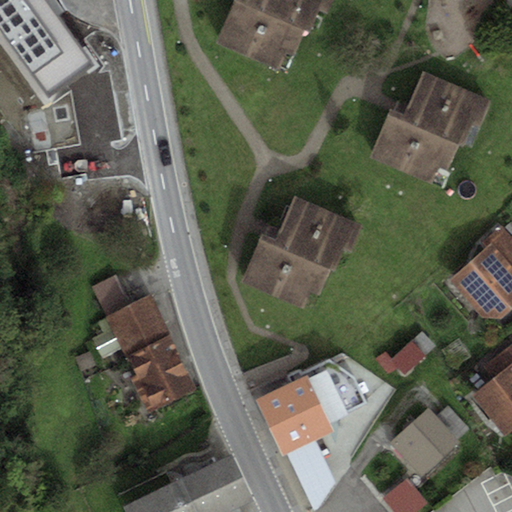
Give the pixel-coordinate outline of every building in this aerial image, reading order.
[(47,0),(0,0),(0,32),(46,100),(94,68),(47,0)] [(235,0),(217,43),(278,71),(287,51),(296,55),(307,32),(311,34),(321,12),(327,15),(334,0),(235,0)] [(492,103),(424,73),(404,118),(391,112),(369,162),(431,189),(439,170),(448,174),(459,150),(463,152),(473,131),(479,133),(492,103)] [(362,225),(295,195),(275,240),(262,234),(242,281),(304,309),(312,292),(320,296),(331,270),(336,272),(345,249),(350,251),(362,225)] [(483,244),(486,248),(492,243),(511,265),(511,239),(502,227),(483,244)] [(511,309),(511,265),(492,243),(486,248),(449,279),(483,318),(501,320),(511,309)] [(129,364),(174,342),(151,296),(132,306),(117,276),(93,288),(108,318),(98,323),(104,334),(92,340),(102,359),(122,349),(129,364)] [(174,342),(129,364),(125,366),(149,417),(199,393),(174,342)] [(392,359),(389,362),(396,370),(403,378),(425,358),(411,342),(392,359)] [(511,345),(485,367),(494,379),(511,364),(511,345)] [(389,362),(392,359),(386,353),(375,360),(388,375),(396,370),(389,362)] [(288,376),(291,383),(306,376),(330,425),(348,415),(346,413),(365,403),(355,379),(330,361),(302,374),(301,370),(288,376)] [(506,437),(511,432),(511,364),(494,379),(472,397),(506,437)] [(283,457),(334,433),(330,425),(306,376),(291,383),(255,401),(283,457)] [(436,418),(458,441),(471,429),(449,406),(436,418)] [(421,478),(460,443),(458,441),(436,418),(427,408),(389,444),(421,478)] [(231,456),(122,508),(124,511),(236,511),(252,505),(231,456)] [(419,511),(428,505),(407,480),(382,500),(392,511),(419,511)]
